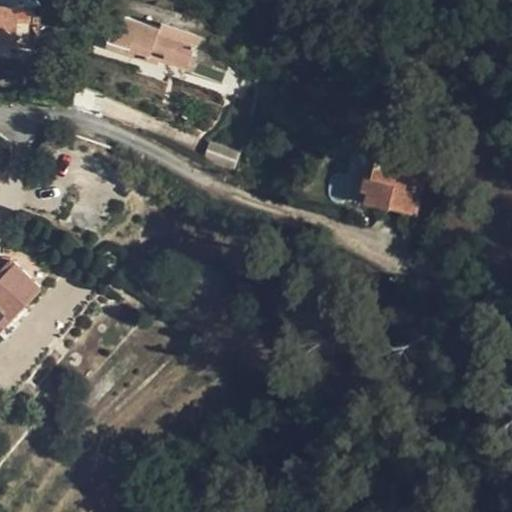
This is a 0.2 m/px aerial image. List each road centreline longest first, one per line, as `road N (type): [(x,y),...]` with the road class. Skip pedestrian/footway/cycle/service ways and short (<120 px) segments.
road 1 (track): [(157,154),(511,330)]
road 2 (residential): [(0,108),(49,108),(88,119),(157,154)]
